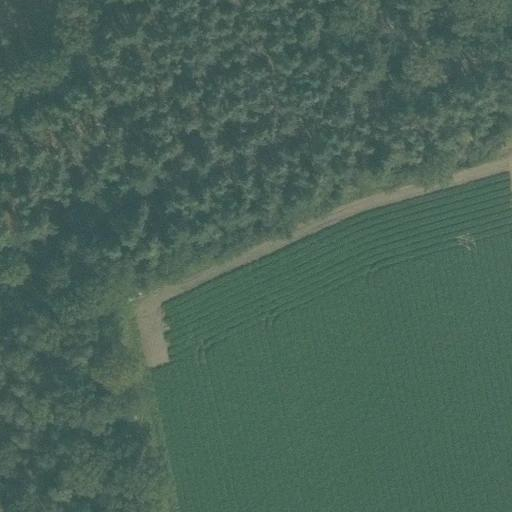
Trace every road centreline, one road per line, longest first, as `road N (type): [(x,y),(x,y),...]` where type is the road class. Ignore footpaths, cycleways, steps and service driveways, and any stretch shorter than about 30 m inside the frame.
road 1 (track): [(0,233),(58,219),(477,45)]
road 2 (track): [(477,45),(418,35),(356,0)]
